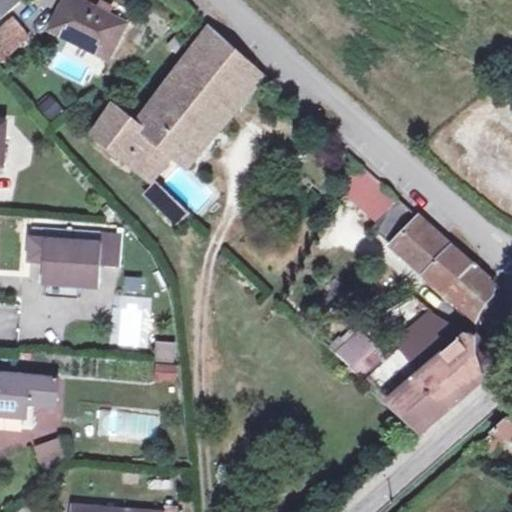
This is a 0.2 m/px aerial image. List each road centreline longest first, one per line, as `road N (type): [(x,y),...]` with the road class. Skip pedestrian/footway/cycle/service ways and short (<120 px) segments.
road 1 (unclassified): [(214,0),(511,264)]
road 2 (unclassified): [(511,377),(358,511)]
